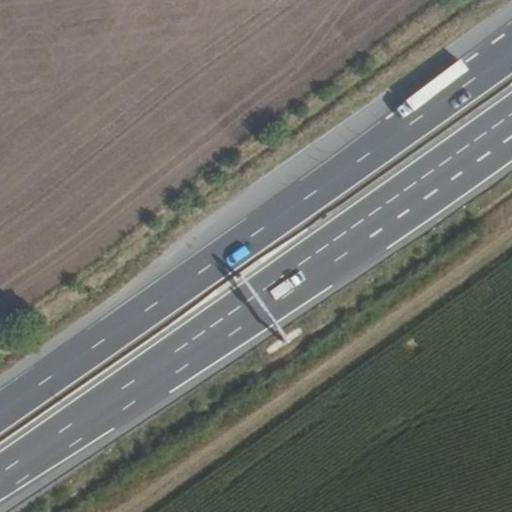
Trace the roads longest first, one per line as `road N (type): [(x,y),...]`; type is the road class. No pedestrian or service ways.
road 1 (trunk): [(511,45),(0,410)]
road 2 (trunk): [(0,477),(353,245),(511,129)]
